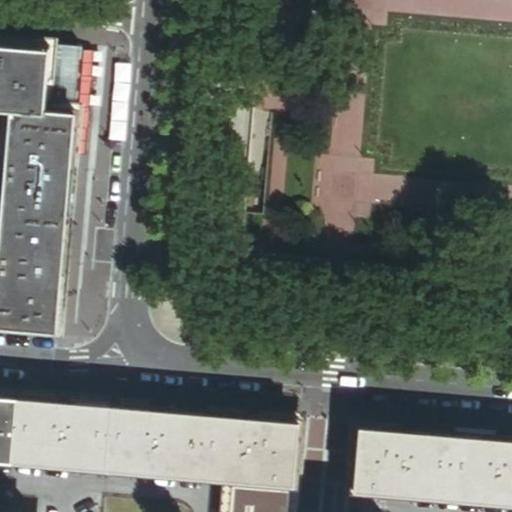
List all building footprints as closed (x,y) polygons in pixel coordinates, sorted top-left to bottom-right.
[(45,105),(49,44),(0,40),(0,104),(9,106),(0,224),(0,325),(58,330),(77,108),(45,105)] [(82,47),(49,44),(45,105),(77,108),(82,47)] [(260,172),(247,171),(245,196),(257,197),(260,172)] [(19,393),(0,391),(0,457),(14,459),(19,393)] [(303,417),(19,393),(14,459),(231,476),(297,482),(303,417)] [(511,434),(361,422),(356,487),(511,499),(511,434)] [(229,496),(296,501),(297,482),(231,476),(229,496)] [(228,511),(294,511),(296,501),(229,496),(228,511)]
